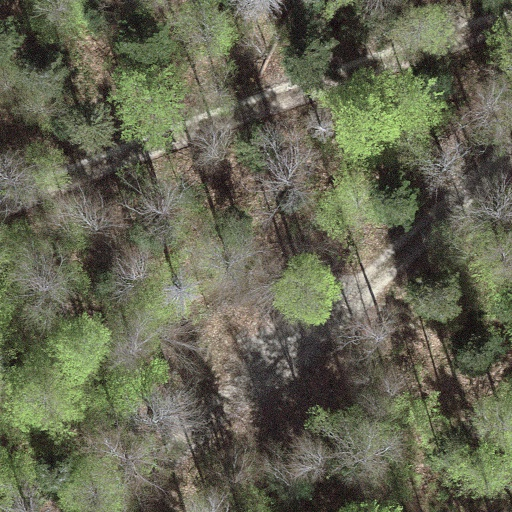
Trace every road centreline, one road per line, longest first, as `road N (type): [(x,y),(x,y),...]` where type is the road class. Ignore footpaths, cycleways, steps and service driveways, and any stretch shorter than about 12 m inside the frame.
road 1 (track): [(511,40),(0,214)]
road 2 (track): [(511,141),(386,276),(127,511)]
